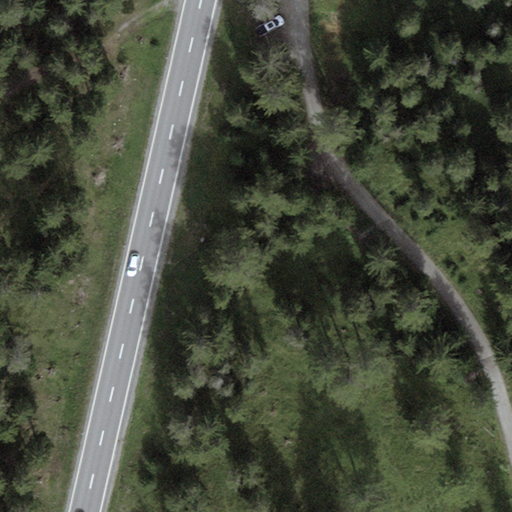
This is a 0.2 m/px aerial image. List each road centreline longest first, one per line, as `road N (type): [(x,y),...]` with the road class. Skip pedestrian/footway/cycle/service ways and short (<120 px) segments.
road 1 (primary): [(84,511),(201,0)]
road 2 (track): [(511,441),(477,336),(442,283),(333,167),(316,136),(301,0)]
